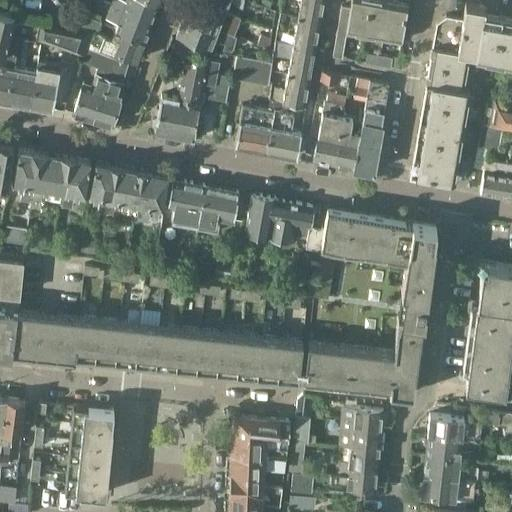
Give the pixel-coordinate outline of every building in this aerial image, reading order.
[(113,0),(111,6),(151,21),(158,3),(150,0),(113,0)] [(226,10),(199,0),(189,0),(184,15),(218,28),(234,33),(241,16),(226,10)] [(199,0),(226,10),(230,0),(231,0),(236,2),(235,4),(243,7),(244,0),(199,0)] [(295,0),(293,14),(321,19),(324,0),(295,0)] [(365,34),(370,0),(350,0),(350,6),(348,19),(346,30),(346,31),(365,34)] [(383,37),(389,0),(370,0),(365,34),(383,37)] [(389,0),(383,37),(401,40),(408,3),(391,0),(389,0)] [(438,12),(432,45),(470,52),(511,59),(511,14),(484,10),(485,6),(465,2),(463,17),(438,12)] [(342,4),(339,17),(348,19),(350,6),(342,4)] [(115,28),(144,40),(151,21),(111,6),(106,18),(117,22),(115,28)] [(0,10),(0,54),(16,58),(17,51),(18,34),(36,38),(40,18),(0,10)] [(83,13),(78,26),(85,28),(90,16),(83,13)] [(316,47),(321,19),(293,14),(288,42),(316,47)] [(231,46),(231,43),(235,33),(234,33),(218,28),(184,15),(176,33),(212,46),(216,35),(224,37),(221,46),(225,47),(229,47),(231,46)] [(85,28),(93,30),(94,30),(98,19),(90,16),(85,28)] [(38,37),(84,55),(93,30),(85,28),(78,26),(42,17),(38,37)] [(337,28),(346,30),(348,19),(339,17),(337,28)] [(96,44),(132,57),(137,59),(137,58),(144,40),(115,28),(112,35),(102,31),(96,44)] [(344,43),(346,31),(346,30),(337,28),(335,41),(344,43)] [(286,57),(284,71),(311,76),(316,47),(288,42),(276,40),(273,55),(286,57)] [(342,57),(344,43),(335,41),(333,55),(342,57)] [(467,69),(470,52),(432,45),(429,62),(467,69)] [(102,53),(92,48),(87,62),(98,66),(102,53)] [(175,116),(179,117),(183,97),(189,98),(191,89),(202,91),(203,81),(216,84),(218,73),(221,61),(192,55),(193,52),(188,50),(179,96),(161,93),(157,115),(153,117),(152,123),(155,126),(155,128),(172,131),(175,116)] [(367,52),(366,61),(365,61),(378,63),(379,54),(367,52)] [(103,87),(93,117),(112,123),(121,93),(120,92),(124,81),(122,80),(128,61),(110,56),(102,53),(98,66),(111,69),(105,88),(103,87)] [(244,78),(248,55),(237,53),(232,76),(244,78)] [(0,100),(4,101),(5,99),(8,100),(16,58),(0,54),(0,100)] [(392,56),(379,54),(378,63),(390,65),(392,56)] [(260,57),(248,55),(244,78),(256,80),(260,57)] [(260,57),(256,80),(268,82),(272,59),(260,57)] [(8,100),(30,104),(37,70),(35,69),(25,67),(26,60),(16,58),(8,100)] [(37,70),(30,104),(52,108),(60,63),(37,59),(35,69),(37,70)] [(429,62),(426,80),(464,86),(467,69),(429,62)] [(74,111),(93,117),(103,87),(105,88),(111,69),(98,66),(92,84),(83,82),(74,111)] [(336,83),(338,72),(322,70),(321,80),(336,83)] [(275,99),(282,101),(305,105),(311,76),(284,71),(281,86),(271,85),(269,97),(276,98),(275,99)] [(175,116),(172,131),(193,135),(193,134),(201,136),(204,122),(197,120),(200,102),(203,102),(204,96),(227,100),(231,75),(218,73),(216,84),(203,81),(202,91),(191,89),(189,98),(183,97),(179,117),(175,116)] [(370,76),(356,74),(354,84),(356,85),(353,96),(366,98),(370,78),(370,76)] [(370,78),(366,98),(364,108),(365,108),(363,118),(362,118),(353,166),(369,169),(374,166),(379,139),(380,136),(383,137),(385,126),(382,125),(382,123),(381,122),(388,82),(370,78)] [(426,80),(410,168),(409,177),(435,181),(436,175),(454,178),(469,87),(464,86),(426,80)] [(235,143),(265,149),(275,99),(276,98),(269,97),(269,99),(270,99),(268,108),(242,103),(235,143)] [(511,127),(511,100),(487,97),(483,122),(502,126),(511,127)] [(280,110),(282,101),(275,99),(265,149),(297,155),(301,130),(290,128),(293,113),(280,110)] [(313,157),(313,158),(333,162),(343,112),(344,104),(325,100),(313,157)] [(333,162),(353,166),(362,118),(347,115),(347,113),(343,112),(333,162)] [(502,126),(483,122),(482,122),(478,143),(498,147),(502,126)] [(0,181),(8,183),(14,146),(0,144),(0,181)] [(29,198),(38,150),(18,147),(12,183),(24,185),(22,197),(29,198)] [(61,192),(65,173),(57,171),(59,154),(38,150),(29,198),(32,199),(31,207),(40,208),(44,189),(61,192)] [(85,195),(91,159),(59,154),(57,171),(65,173),(61,192),(65,192),(63,204),(73,205),(75,194),(85,195)] [(504,194),(509,162),(485,158),(480,190),(504,194)] [(116,163),(99,160),(96,160),(89,196),(100,198),(98,210),(107,212),(116,163)] [(143,188),(133,186),(137,167),(116,163),(107,212),(118,214),(119,211),(138,215),(143,188)] [(162,210),(168,176),(169,173),(137,167),(133,186),(143,188),(138,215),(137,217),(149,220),(151,208),(162,210)] [(173,177),(167,204),(175,205),(172,221),(198,226),(198,225),(200,210),(205,183),(173,177)] [(198,225),(198,226),(219,230),(222,214),(223,215),(226,215),(234,217),(239,190),(221,186),(205,183),(200,210),(198,225)] [(252,191),(252,192),(245,229),(259,232),(256,243),(270,246),(272,236),(273,230),(269,229),(275,197),(276,195),(252,191)] [(309,224),(313,204),(275,197),(269,229),(273,230),(272,236),(285,239),(286,233),(307,237),(305,247),(320,249),(324,226),(309,224)] [(413,220),(341,209),(338,223),(325,221),(324,226),(320,249),(313,293),(308,340),(304,380),(389,389),(413,392),(436,224),(413,220)] [(27,227),(7,224),(4,237),(25,240),(27,227)] [(56,230),(36,227),(33,243),(53,246),(56,230)] [(80,249),(100,252),(102,238),(83,235),(80,249)] [(17,308),(19,293),(24,245),(0,242),(0,351),(12,353),(12,349),(17,308)] [(140,261),(154,263),(155,252),(142,249),(140,261)] [(171,254),(155,252),(154,263),(169,266),(171,254)] [(472,299),(462,370),(467,371),(465,387),(505,393),(511,343),(511,263),(488,260),(488,257),(480,256),(479,265),(482,265),(477,299),(472,298),(472,299)] [(85,263),(83,272),(96,274),(97,265),(85,263)] [(125,269),(113,268),(111,276),(123,278),(125,269)] [(125,269),(123,278),(136,280),(137,271),(125,269)] [(166,276),(153,274),(152,283),(164,285),(166,276)] [(297,289),(313,292),(315,277),(300,274),(297,289)] [(166,276),(164,285),(176,286),(178,278),(166,276)] [(204,291),(205,282),(193,280),(192,289),(204,291)] [(218,284),(205,282),(204,291),(217,293),(218,284)] [(244,297),(246,289),(234,287),(232,295),(244,297)] [(258,291),(246,289),(244,297),(257,299),(258,291)] [(286,295),(274,293),(273,302),(285,304),(286,295)] [(286,295),(285,304),(297,306),(299,297),(286,295)] [(17,308),(12,349),(42,352),(46,311),(17,308)] [(77,315),(46,311),(42,352),(73,355),(77,315)] [(77,315),(73,355),(83,356),(82,359),(95,360),(95,357),(99,317),(77,315)] [(115,362),(115,360),(119,319),(99,317),(95,357),(103,358),(103,361),(115,362)] [(135,362),(140,321),(119,319),(115,360),(123,360),(123,363),(135,364),(135,362)] [(156,366),(156,364),(160,324),(140,321),(135,362),(143,363),(143,365),(156,366)] [(175,369),(180,326),(160,324),(156,364),(164,365),(164,367),(175,369)] [(200,328),(180,326),(175,369),(187,370),(187,367),(195,368),(200,328)] [(208,370),(216,370),(220,330),(200,328),(195,368),(195,371),(207,372),(208,370)] [(228,372),(236,373),(240,332),(220,330),(216,370),(215,373),(228,374),(228,372)] [(248,374),(256,375),(261,334),(240,332),(236,373),(236,375),(248,376),(248,374)] [(268,376),(276,377),(281,337),(261,334),(256,375),(256,377),(268,378),(268,376)] [(289,378),(298,379),(302,339),(281,337),(276,377),(276,379),(289,381),(289,378)] [(302,392),(297,396),(296,413),(302,414),(304,392),(302,392)] [(12,429),(21,431),(25,398),(5,396),(5,398),(0,442),(1,442),(11,443),(12,429)] [(38,400),(37,410),(46,411),(47,400),(38,400)] [(114,407),(73,403),(71,420),(112,425),(114,407)] [(353,425),(381,427),(383,408),(343,404),(342,416),(353,418),(353,425)] [(511,411),(480,407),(457,404),(455,416),(430,413),(428,432),(473,437),(479,438),(481,426),(481,420),(511,424),(511,411)] [(233,413),(233,430),(265,432),(288,434),(289,419),(233,413)] [(308,434),(309,415),(298,414),(296,433),(308,434)] [(339,444),(351,445),(380,447),(381,427),(353,425),(353,418),(342,416),(340,430),(339,444)] [(112,425),(71,420),(70,437),(110,442),(112,425)] [(36,424),(35,433),(43,434),(44,425),(36,424)] [(265,432),(233,430),(232,451),(276,453),(286,454),(288,434),(265,432)] [(473,437),(428,432),(426,452),(459,455),(460,449),(471,450),(473,437)] [(35,433),(34,444),(42,445),(43,434),(35,433)] [(110,442),(70,437),(68,454),(108,458),(110,442)] [(290,470),(293,470),(303,471),(306,442),(294,441),(290,470)] [(338,457),(337,471),(348,472),(349,464),(378,467),(380,447),(351,445),(350,458),(338,457)] [(231,470),(230,470),(263,472),(264,462),(285,463),(286,454),(276,453),(232,451),(231,470)] [(9,453),(0,452),(0,462),(8,463),(9,453)] [(459,455),(426,452),(423,472),(475,477),(477,478),(478,469),(478,466),(459,463),(459,455)] [(108,458),(68,454),(66,471),(107,475),(108,458)] [(32,467),(40,468),(41,458),(33,457),(32,467)] [(376,487),(378,468),(378,467),(349,464),(348,472),(337,471),(337,472),(331,471),(330,483),(376,487)] [(39,478),(40,468),(32,467),(31,477),(39,478)] [(478,469),(477,478),(485,478),(486,470),(478,469)] [(263,472),(230,470),(229,491),(273,492),(281,493),(282,483),(263,481),(263,472)] [(303,471),(293,470),(290,488),(311,490),(313,472),(303,471)] [(66,471),(64,488),(105,492),(107,475),(66,471)] [(475,477),(423,472),(421,492),(473,498),(475,477)] [(273,492),(229,491),(230,491),(229,510),(261,511),(262,502),(279,503),(281,493),(273,492)] [(316,495),(290,493),(289,503),(289,505),(301,506),(315,507),(316,495)]
